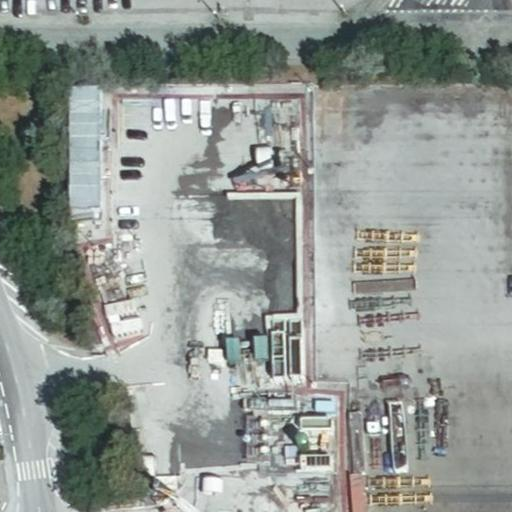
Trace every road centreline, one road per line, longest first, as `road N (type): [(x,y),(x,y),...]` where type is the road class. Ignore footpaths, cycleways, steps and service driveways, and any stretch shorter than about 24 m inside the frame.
road 1 (unclassified): [(434,41),(0,46)]
road 2 (tertiary): [(0,311),(44,511)]
